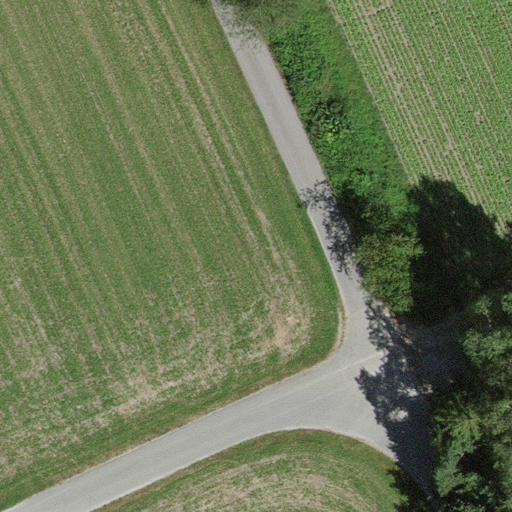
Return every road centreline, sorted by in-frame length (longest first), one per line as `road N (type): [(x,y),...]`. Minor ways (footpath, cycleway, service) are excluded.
road 1 (residential): [(229,0),(382,359)]
road 2 (residential): [(382,359),(34,511)]
road 3 (residential): [(382,359),(449,511)]
road 4 (track): [(382,359),(511,304)]
